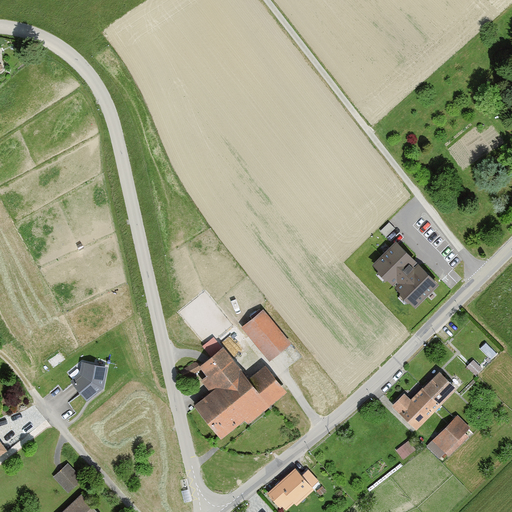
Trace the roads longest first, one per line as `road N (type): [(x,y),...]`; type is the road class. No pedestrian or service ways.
road 1 (tertiary): [(0,27),(62,49),(108,112),(191,466),(209,511)]
road 2 (tertiary): [(511,246),(360,396),(220,511)]
road 3 (track): [(266,0),(481,276)]
